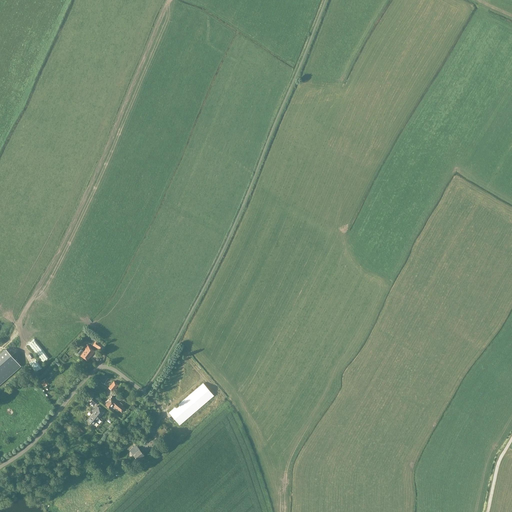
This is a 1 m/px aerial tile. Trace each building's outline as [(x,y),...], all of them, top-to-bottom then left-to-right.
[(27,343),(36,354),(41,350),(33,339),(27,343)] [(96,341),(93,345),(100,350),(103,345),(96,341)] [(77,354),(81,356),(87,360),(90,356),(95,350),(90,347),(91,347),(89,346),(88,345),(85,349),(86,349),(84,351),(81,349),(77,354)] [(6,349),(0,354),(0,382),(20,365),(6,349)] [(32,354),(26,357),(34,373),(40,370),(32,354)] [(40,381),(44,387),(49,384),(46,378),(40,381)] [(114,381),(110,387),(114,390),(118,385),(114,381)] [(213,396),(203,384),(169,412),(180,425),(213,396)] [(166,394),(170,399),(175,396),(171,390),(166,394)] [(112,397),(105,405),(110,409),(112,406),(116,409),(117,408),(121,412),(125,408),(112,397)] [(92,412),(93,413),(87,421),(92,425),(104,410),(99,406),(98,407),(97,406),(92,412)] [(155,432),(162,440),(169,433),(163,426),(155,432)] [(129,450),(133,455),(137,460),(144,455),(135,445),(129,450)]
